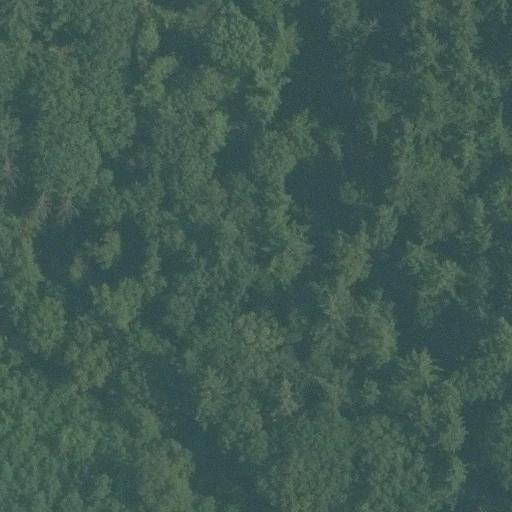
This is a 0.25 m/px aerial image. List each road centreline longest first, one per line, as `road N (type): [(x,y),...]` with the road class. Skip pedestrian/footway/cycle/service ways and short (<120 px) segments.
road 1 (unknown): [(429,511),(291,379),(218,349),(0,291)]
road 2 (track): [(0,336),(276,418),(336,457),(389,511)]
